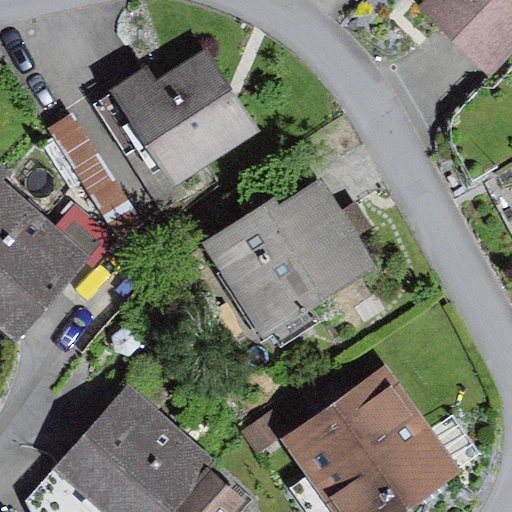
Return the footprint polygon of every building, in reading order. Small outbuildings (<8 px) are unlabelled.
[(511,0),(428,0),(416,13),(490,84),(511,60),(511,0)] [(0,54),(0,72),(8,68),(0,54)] [(148,71),(112,96),(176,192),(262,136),(208,55),(159,87),(148,71)] [(74,117),(51,131),(122,244),(145,229),(74,117)] [(0,167),(0,184),(3,181),(9,176),(0,167)] [(57,227),(3,181),(0,184),(0,328),(18,344),(92,258),(99,264),(117,244),(74,207),(57,227)] [(273,204),(203,249),(265,344),(375,273),(351,237),(369,226),(356,205),(339,216),(319,186),(281,211),(273,204)] [(157,366),(134,391),(160,415),(183,390),(157,366)] [(387,370),(284,445),(333,511),(413,511),(464,475),(462,471),(433,432),(387,370)] [(134,391),(58,475),(99,511),(174,511),(208,473),(215,465),(160,415),(134,391)] [(280,410),(242,435),(257,457),(295,432),(280,410)] [(452,418),(433,432),(462,471),(481,457),(452,418)] [(240,511),(246,506),(208,473),(174,511),(240,511)] [(99,511),(58,475),(29,504),(32,511),(99,511)]
